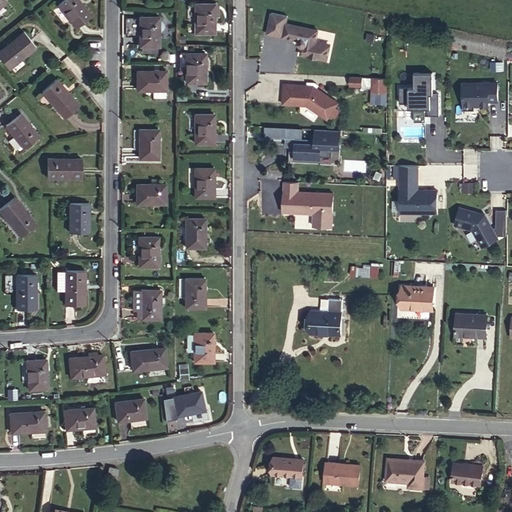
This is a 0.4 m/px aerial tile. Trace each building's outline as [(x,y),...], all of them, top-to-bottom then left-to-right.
[(62,0),(57,4),(76,27),(91,15),(78,0),(62,0)] [(195,33),(215,33),(215,3),(195,3),(195,33)] [(289,16),(273,12),(269,33),(300,40),(299,43),(301,46),(303,46),(301,54),(327,59),(330,45),(316,43),(319,30),(287,23),(289,16)] [(140,17),(139,46),(159,46),(159,17),(140,17)] [(23,32),(0,50),(0,57),(9,69),(36,47),(23,32)] [(206,53),(186,53),(186,82),(206,82),(206,53)] [(137,70),(137,90),(166,90),(166,70),(137,70)] [(399,87),(400,102),(409,102),(408,108),(414,108),(415,120),(426,121),(426,115),(439,115),(439,93),(433,93),(433,72),(414,72),(414,87),(399,87)] [(371,88),(371,78),(350,78),(350,88),(371,88)] [(372,78),(371,105),(387,105),(388,78),(372,78)] [(79,105),(56,79),(41,92),(65,118),(79,105)] [(314,85),(285,83),(283,103),(307,105),(328,119),(339,102),(314,85)] [(498,83),(463,83),(463,110),(475,110),(475,105),(480,105),(480,106),(489,106),(489,102),(498,102),(498,83)] [(39,136),(20,113),(5,125),(24,148),(39,136)] [(214,143),(214,114),(195,114),(194,143),(214,143)] [(285,127),(265,126),(264,137),(285,138),(285,127)] [(313,139),(294,138),(294,147),(293,160),(318,161),(318,155),(330,155),(331,145),(337,145),(338,130),(314,128),(313,139)] [(139,129),(139,158),(158,158),(159,129),(139,129)] [(294,138),(285,138),(284,146),(294,147),(294,138)] [(81,158),(47,158),(47,178),(81,178),(81,158)] [(437,189),(418,190),(418,165),(401,165),(401,213),(437,213),(437,189)] [(214,197),(214,168),(194,168),(194,197),(214,197)] [(299,191),(299,181),(285,180),(283,211),(314,212),(313,225),(332,226),(334,193),(299,191)] [(475,183),(463,183),(463,192),(475,192),(475,183)] [(136,184),(136,203),(165,203),(165,184),(136,184)] [(36,224),(14,197),(0,208),(0,210),(20,236),(36,224)] [(69,232),(89,232),(89,203),(69,203),(69,232)] [(477,215),(478,212),(460,207),(455,225),(472,229),(480,242),(496,233),(485,214),(481,216),(477,215)] [(295,216),(295,228),(305,228),(304,216),(295,216)] [(205,247),(205,218),(186,218),(185,247),(205,247)] [(139,237),(138,266),(158,266),(158,237),(139,237)] [(371,269),(351,267),(350,275),(370,277),(371,269)] [(65,270),(65,304),(84,305),(85,270),(65,270)] [(36,274),(16,274),(16,309),(36,309),(36,274)] [(205,307),(205,278),(185,278),(185,307),(205,307)] [(433,310),(434,286),(403,285),(401,308),(433,310)] [(160,290),(141,290),(141,319),(160,319),(160,290)] [(309,333),(341,335),(342,312),(343,299),(329,298),(328,311),(310,310),(309,333)] [(486,336),(488,315),(456,313),(455,335),(486,336)] [(213,332),(194,332),(193,361),(213,361),(213,332)] [(164,347),(130,351),(132,370),(166,367),(164,347)] [(103,354),(68,358),(70,377),(105,373),(103,354)] [(28,382),(29,389),(48,388),(46,359),(27,360),(21,361),(22,382),(28,382)] [(201,390),(172,396),(176,415),(205,410),(201,390)] [(143,398),(115,402),(117,421),(130,419),(131,428),(147,426),(143,398)] [(66,429),(95,427),(93,407),(64,409),(66,429)] [(11,432),(45,430),(44,411),(10,413),(11,432)] [(179,427),(187,427),(186,418),(178,419),(179,427)] [(304,459),(274,456),(272,474),(302,476),(304,459)] [(386,480),(409,482),(408,487),(422,488),(423,477),(424,461),(388,458),(386,480)] [(361,465),(326,462),(324,482),(359,485),(361,465)] [(483,465),(474,464),(474,465),(454,463),(452,481),(481,484),(483,465)] [(118,468),(109,467),(107,476),(116,477),(118,468)]
